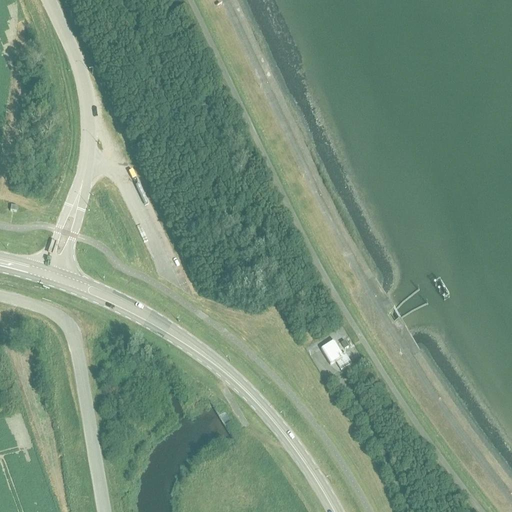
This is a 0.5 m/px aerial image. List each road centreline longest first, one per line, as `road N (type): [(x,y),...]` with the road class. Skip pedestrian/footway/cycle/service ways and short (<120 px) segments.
road 1 (primary): [(335,511),(288,438),(235,380),(117,300),(50,273)]
road 2 (unclassified): [(50,273),(88,160),(90,128),(88,99),(47,0)]
road 3 (unclassified): [(104,511),(70,330),(54,312),(0,295)]
